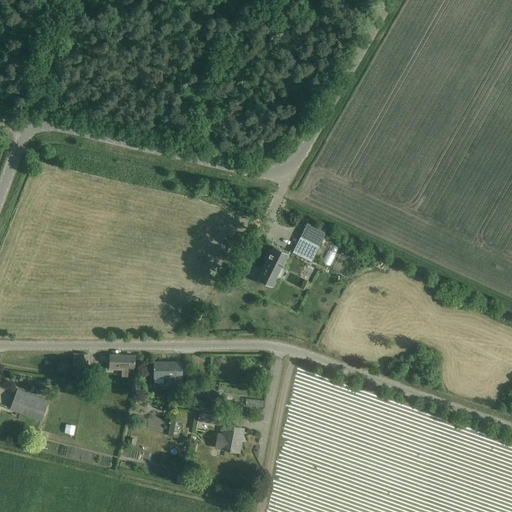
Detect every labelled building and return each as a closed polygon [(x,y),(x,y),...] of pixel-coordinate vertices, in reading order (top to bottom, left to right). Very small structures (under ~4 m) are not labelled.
[(317,227),(308,222),(302,233),(311,237),(317,227)] [(318,248),(299,239),(293,252),(312,262),(318,248)] [(288,254),(285,253),(273,247),(257,280),(272,288),(288,254)] [(74,354),(73,364),(73,366),(79,366),(79,370),(88,370),(88,354),(74,354)] [(110,355),(109,365),(109,370),(122,370),(122,377),(128,377),(128,368),(134,368),(134,355),(110,355)] [(154,362),(154,372),(154,377),(154,382),(163,382),(163,377),(174,377),(174,388),(181,388),(181,377),(182,377),(182,362),(154,362)] [(190,394),(209,397),(210,390),(191,387),(190,394)] [(10,409),(41,421),(48,401),(17,389),(10,409)] [(198,421),(216,424),(218,416),(199,413),(198,421)] [(215,448),(229,450),(239,452),(243,429),(224,425),(222,435),(218,434),(215,448)]
